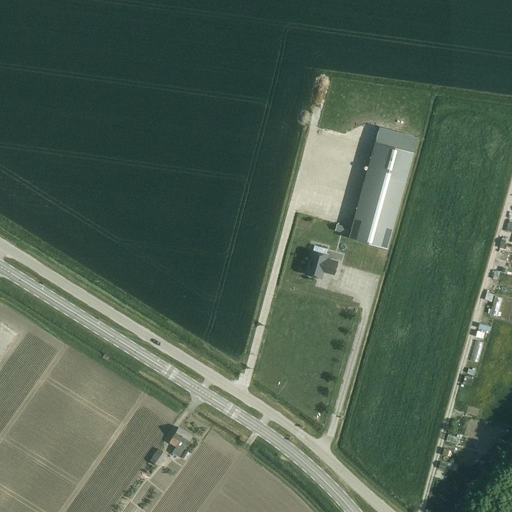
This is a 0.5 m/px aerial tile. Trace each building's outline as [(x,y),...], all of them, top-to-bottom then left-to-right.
[(380,127),(348,237),(385,248),(387,248),(417,138),(380,127)] [(343,226),(341,233),(347,235),(349,228),(343,226)] [(326,259),(327,255),(311,251),(305,274),(321,278),(323,270),(327,271),(326,272),(333,274),(337,262),(326,259)] [(487,293),(485,300),(491,302),(494,295),(487,293)] [(192,436),(179,428),(179,427),(173,436),(172,436),(169,442),(175,446),(171,453),(179,457),(186,445),(192,436)] [(150,461),(158,467),(167,455),(158,448),(150,461)] [(168,466),(177,472),(180,469),(174,464),(173,462),(172,461),(168,466)]
